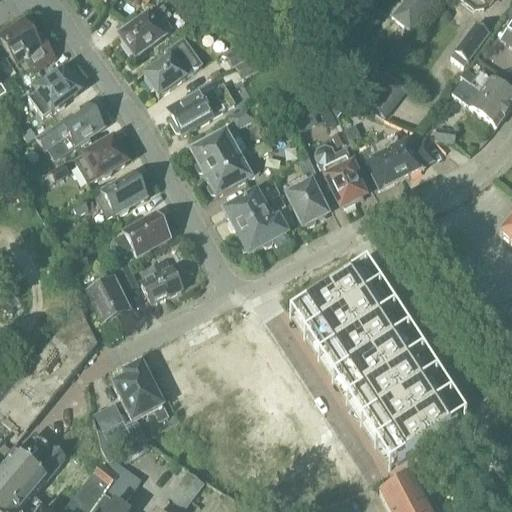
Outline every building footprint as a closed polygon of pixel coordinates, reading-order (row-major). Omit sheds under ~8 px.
[(132,0),(146,9),(151,0),(132,0)] [(438,7),(428,0),(411,0),(394,22),(414,37),(438,7)] [(482,16),(485,13),(494,0),(495,1),(495,0),(452,0),(453,2),(473,17),(482,16)] [(162,42),(171,36),(163,25),(169,21),(162,13),(148,22),(147,22),(119,42),(122,47),(120,51),(127,61),(131,60),(134,64),(162,43),(162,42)] [(498,45),(511,54),(511,23),(511,24),(511,23),(511,24),(505,36),(498,45)] [(31,78),(53,64),(40,42),(33,46),(23,30),(20,32),(16,31),(9,36),(9,39),(0,44),(0,48),(22,83),(31,77),(31,78)] [(316,60),(332,37),(322,30),(321,30),(306,51),(305,52),(306,53),(316,60)] [(488,39),(475,30),(449,63),(462,73),(467,67),(488,39)] [(294,70),(305,52),(306,51),(287,39),(275,57),(294,70)] [(235,73),(259,58),(245,50),(225,61),(232,75),(235,73)] [(259,58),(235,73),(241,84),(265,70),(259,58)] [(157,103),(184,84),(180,77),(190,70),(183,59),(173,66),(170,62),(142,81),(144,85),(143,85),(150,95),(152,94),(157,103)] [(489,84),(478,77),(474,82),(464,75),(459,83),(469,90),(472,91),(470,95),(477,101),(504,121),(511,110),(511,94),(509,92),(506,96),(489,84)] [(58,115),(64,112),(63,108),(78,98),(75,95),(77,93),(72,86),(68,86),(62,76),(34,96),(35,98),(27,103),(41,123),(50,117),(51,118),(55,114),(58,115)] [(403,98),(392,90),(379,80),(359,107),(384,125),(403,98)] [(469,90),(459,83),(458,83),(461,85),(450,100),(468,113),(467,114),(495,134),(504,121),(477,101),(470,95),(472,91),(469,90)] [(0,87),(0,91),(5,99),(12,94),(5,84),(0,87)] [(209,125),(224,116),(212,96),(167,120),(170,124),(168,128),(174,138),(178,138),(181,143),(209,126),(209,125)] [(335,99),(328,105),(337,121),(347,110),(335,99)] [(255,109),(247,114),(229,124),(235,136),(253,125),(253,124),(261,119),(255,109)] [(81,115),(60,129),(60,130),(52,136),(48,135),(47,134),(34,143),(43,157),(59,147),(68,141),(74,151),(76,150),(78,152),(87,146),(86,144),(101,133),(99,129),(101,127),(92,114),(89,114),(86,110),(80,114),(81,115)] [(328,133),(335,130),(337,129),(329,111),(320,115),(328,133)] [(232,135),(224,140),(190,158),(195,168),(194,171),(197,177),(201,178),(202,180),(236,162),(243,158),(236,144),(237,144),(232,135)] [(433,146),(453,149),(454,137),(435,135),(433,146)] [(340,138),(331,143),(337,154),(346,150),(340,138)] [(382,146),(402,185),(423,174),(421,171),(430,166),(422,150),(413,154),(409,145),(400,150),(395,140),(382,146)] [(258,163),(271,156),(265,146),(253,153),(258,163)] [(402,185),(382,146),(379,147),(369,152),(375,163),(366,168),(380,196),(402,185)] [(110,177),(125,169),(123,167),(125,164),(121,156),(118,157),(112,147),(82,163),(82,164),(74,168),(86,190),(95,185),(96,186),(101,182),(104,183),(109,180),(110,177)] [(339,159),(327,164),(319,168),(340,213),(342,212),(344,215),(353,210),(352,207),(362,202),(353,185),(356,184),(343,156),(339,159)] [(236,162),(202,180),(208,191),(206,194),(209,200),(213,200),(215,203),(248,185),(236,162)] [(282,192),(287,202),(301,233),(304,232),(307,233),(313,230),(314,227),(325,221),(310,190),(309,190),(307,185),(315,182),(306,164),(296,169),(302,182),(282,192)] [(55,186),(67,179),(62,170),(49,178),(55,186)] [(8,172),(0,176),(0,192),(1,195),(16,186),(8,172)] [(119,220),(127,216),(128,212),(143,203),(144,198),(141,192),(138,191),(132,181),(101,198),(102,200),(94,205),(105,223),(113,220),(114,221),(116,219),(119,220)] [(233,237),(235,239),(267,221),(255,199),(222,217),(228,227),(226,231),(230,237),(233,237)] [(267,221),(235,239),(239,248),(238,252),(242,258),(245,258),(247,262),(262,253),(265,254),(272,251),(271,248),(285,240),(282,233),(292,228),(278,201),(270,206),(275,215),(272,216),(276,225),(271,228),(267,221)] [(76,221),(87,215),(82,206),(72,213),(76,221)] [(511,221),(498,238),(511,250),(511,221)] [(137,265),(149,259),(148,256),(168,244),(165,239),(166,237),(163,230),(159,229),(155,222),(123,240),(123,241),(114,246),(121,260),(131,254),(137,265)] [(72,279),(87,271),(83,263),(67,270),(72,279)] [(150,311),(180,297),(178,292),(181,291),(175,279),(173,280),(170,276),(168,277),(164,269),(140,281),(144,288),(139,290),(150,311)] [(125,298),(136,292),(126,272),(115,278),(125,298)] [(356,277),(327,296),(341,318),(371,299),(365,291),(357,279),(356,277)] [(124,321),(128,319),(112,288),(110,289),(107,282),(95,287),(99,295),(86,301),(102,332),(114,326),(115,328),(125,323),(124,321)] [(327,296),(297,315),(298,317),(306,329),(312,337),(341,318),(327,296)] [(371,299),(341,318),(355,340),(385,321),(379,313),(371,300),(371,299)] [(0,469),(9,458),(2,453),(7,447),(15,451),(27,435),(91,356),(93,356),(95,353),(77,317),(68,329),(67,329),(64,332),(65,333),(59,339),(58,338),(56,341),(57,342),(51,348),(48,351),(49,351),(43,359),(42,358),(40,360),(41,361),(33,370),(30,373),(31,374),(24,381),(21,383),(22,384),(19,387),(4,376),(0,381),(0,469)] [(341,318),(312,337),(313,339),(320,351),(326,359),(355,340),(341,318)] [(385,321),(355,340),(370,362),(399,343),(394,334),(386,322),(385,321)] [(355,340),(326,359),(327,360),(335,373),(340,381),(370,362),(355,340)] [(399,343),(370,362),(384,384),(413,365),(408,356),(400,344),(399,343)] [(370,362),(340,381),(341,382),(349,394),(354,403),(384,384),(370,362)] [(413,365),(384,384),(398,406),(427,387),(422,378),(414,366),(413,365)] [(111,389),(131,428),(153,416),(158,427),(167,423),(162,412),(162,411),(140,369),(122,378),(124,383),(111,389)] [(200,393),(182,419),(208,436),(226,410),(234,398),(208,381),(200,393)] [(384,384),(354,403),(355,404),(363,416),(368,425),(398,406),(384,384)] [(427,387),(398,406),(412,427),(441,408),(436,400),(428,388),(427,387)] [(502,418),(511,411),(511,407),(500,389),(489,397),(502,418)] [(226,410),(208,436),(233,453),(251,427),(259,414),(234,398),(226,410)] [(398,406),(368,425),(369,426),(377,438),(383,447),(412,427),(398,406)] [(441,408),(412,427),(427,450),(456,431),(450,422),(442,410),(441,408)] [(251,427),(233,453),(258,469),(276,443),(284,431),(259,414),(251,427)] [(412,427),(383,447),(383,448),(391,460),(397,469),(427,450),(412,427)] [(103,438),(114,459),(133,449),(122,428),(103,438)] [(276,443),(258,469),(283,486),(301,460),(309,448),(284,431),(276,443)] [(90,480),(93,478),(104,465),(80,446),(78,449),(65,439),(52,454),(51,454),(48,451),(0,509),(0,511),(24,511),(41,492),(45,495),(63,473),(70,478),(71,477),(82,486),(90,480)] [(35,440),(13,461),(0,477),(0,509),(48,451),(35,440)] [(301,460),(283,486),(309,503),(326,477),(334,465),(309,448),(301,460)] [(194,457),(188,467),(194,472),(201,462),(194,457)] [(93,478),(90,480),(106,493),(116,482),(101,469),(93,478)] [(167,505),(176,511),(185,511),(202,490),(187,477),(167,505)] [(426,511),(410,481),(378,498),(384,509),(385,511),(426,511)] [(117,511),(103,501),(95,511),(117,511)] [(218,511),(240,511),(225,502),(218,511)]
